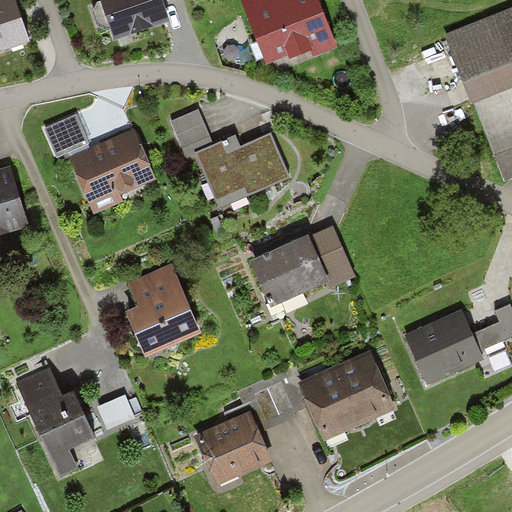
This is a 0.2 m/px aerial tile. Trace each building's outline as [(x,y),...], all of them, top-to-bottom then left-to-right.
[(0,0),(0,52),(30,42),(16,0),(0,0)] [(162,0),(101,0),(102,1),(99,2),(94,11),(99,25),(108,30),(112,29),(116,38),(170,18),(162,0)] [(242,0),(268,63),(289,55),(290,59),(311,51),(313,56),(339,46),(320,0),(242,0)] [(511,12),(446,39),(503,179),(511,175),(511,12)] [(198,109),(171,120),(187,157),(197,152),(214,144),(198,109)] [(75,116),(45,129),(57,157),(87,144),(75,116)] [(135,131),(69,159),(93,215),(126,201),(123,195),(156,181),(135,131)] [(214,144),(197,152),(221,207),(290,178),(272,134),(241,147),(235,134),(214,144)] [(0,237),(30,228),(12,165),(0,168),(0,237)] [(327,231),(251,264),(268,304),(324,280),(326,285),(346,277),(327,231)] [(200,332),(172,265),(130,283),(139,305),(125,311),(144,355),(200,332)] [(500,321),(473,333),(481,349),(511,335),(511,306),(511,304),(496,311),(500,321)] [(463,309),(406,335),(429,384),(485,359),(481,349),(473,333),(463,309)] [(304,381),(297,383),(307,407),(322,440),(394,408),(369,352),(304,381)] [(48,365),(17,378),(60,476),(79,468),(70,447),(94,436),(74,391),(62,397),(48,365)] [(225,412),(228,420),(250,411),(260,433),(298,417),(296,412),(307,407),(297,383),(304,381),(297,366),(238,392),(244,404),(225,412)] [(125,395),(98,407),(107,428),(134,417),(125,395)] [(228,420),(196,435),(217,484),(272,460),(260,433),(250,411),(228,420)]
